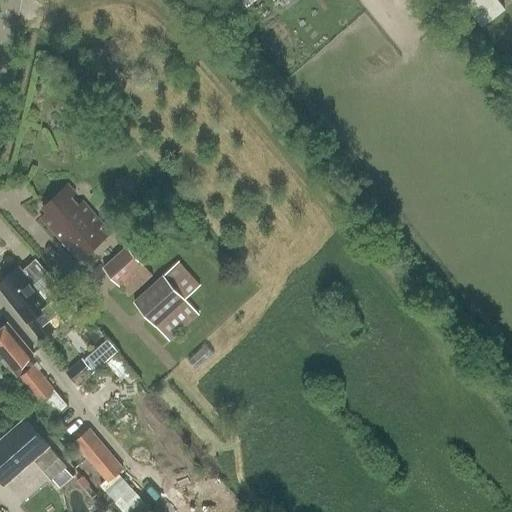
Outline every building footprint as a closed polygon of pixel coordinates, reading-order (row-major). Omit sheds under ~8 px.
[(461,0),(484,28),(507,8),(500,0),(461,0)] [(49,214),(43,220),(79,261),(110,233),(69,187),(44,209),(49,214)] [(126,247),(103,268),(130,298),(153,276),(126,247)] [(168,343),(199,316),(185,300),(201,286),(180,263),(133,303),(168,343)] [(20,268),(1,283),(15,301),(12,304),(27,324),(28,323),(41,340),(78,311),(64,293),(48,305),(20,268)] [(67,407),(28,360),(34,355),(8,324),(0,331),(0,355),(14,372),(53,419),(67,407)] [(107,337),(91,353),(103,366),(119,350),(107,337)] [(196,358),(203,366),(215,355),(207,347),(196,358)] [(90,372),(80,360),(64,374),(74,386),(90,372)] [(92,490),(77,474),(82,469),(66,452),(59,459),(25,420),(0,441),(0,479),(4,485),(33,460),(51,481),(52,480),(67,497),(74,491),(81,499),(92,490)] [(123,470),(89,430),(73,444),(107,484),(123,470)] [(197,503),(213,490),(206,481),(190,494),(197,503)]
